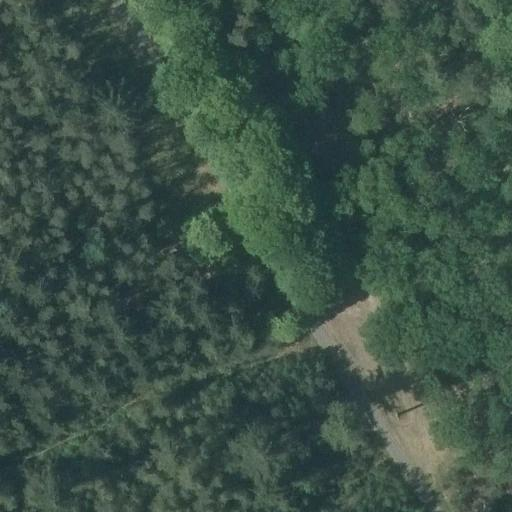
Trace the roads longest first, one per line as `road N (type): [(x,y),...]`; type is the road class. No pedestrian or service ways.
road 1 (unclassified): [(118,0),(181,117),(433,511)]
road 2 (track): [(0,466),(234,377),(316,332)]
